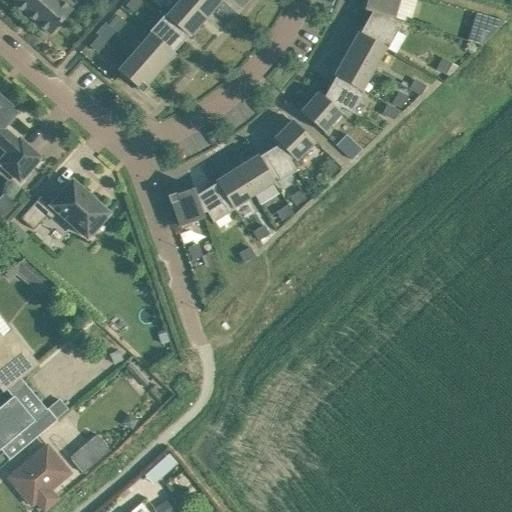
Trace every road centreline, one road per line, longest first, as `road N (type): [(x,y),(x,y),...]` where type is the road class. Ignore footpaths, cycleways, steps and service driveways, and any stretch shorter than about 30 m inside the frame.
road 1 (residential): [(124,150),(193,121),(258,66),(303,0)]
road 2 (residential): [(124,150),(202,343)]
road 3 (residential): [(0,40),(124,150)]
